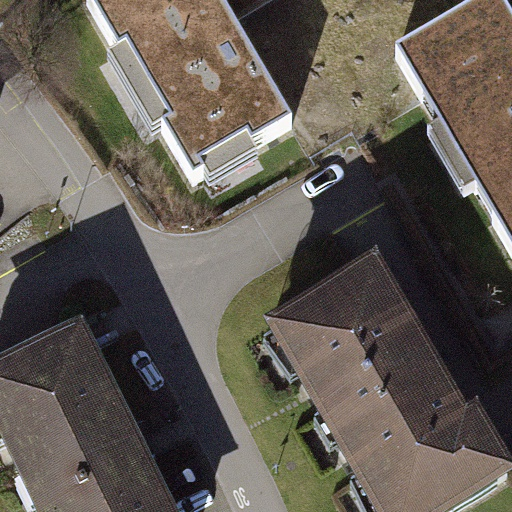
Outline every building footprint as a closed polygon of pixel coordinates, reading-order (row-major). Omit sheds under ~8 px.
[(192,190),(291,133),(231,31),(214,0),(102,0),(88,8),(192,190)] [(214,0),(231,31),(286,0),(214,0)] [(511,40),(489,0),(473,0),(389,48),(511,262),(511,40)] [(455,511),(492,490),(356,260),(254,321),(366,511),(455,511)] [(153,511),(85,366),(0,405),(0,486),(12,511),(153,511)]
